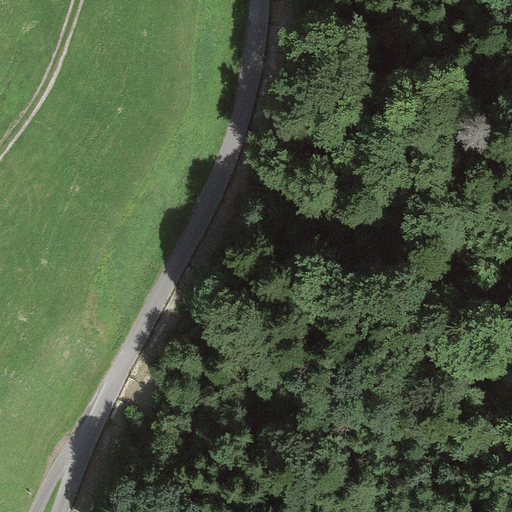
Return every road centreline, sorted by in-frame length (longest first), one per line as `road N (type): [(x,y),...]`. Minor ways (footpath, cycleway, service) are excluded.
road 1 (unclassified): [(257,0),(255,52),(223,166),(88,436),(59,511)]
road 2 (track): [(0,152),(22,123),(78,0)]
